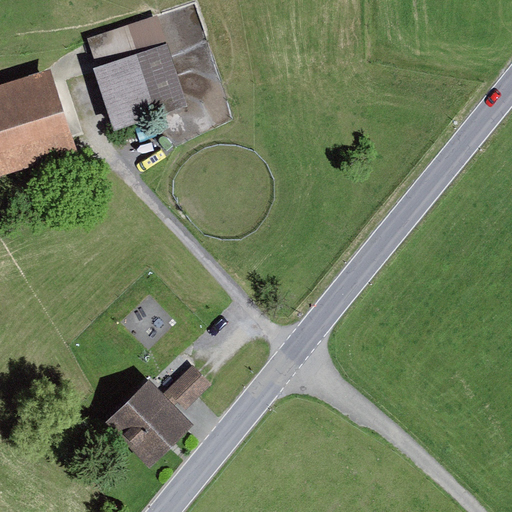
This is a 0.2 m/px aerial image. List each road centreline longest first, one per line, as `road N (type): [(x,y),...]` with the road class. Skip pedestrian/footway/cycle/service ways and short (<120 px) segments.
road 1 (tertiary): [(511,86),(293,352)]
road 2 (residential): [(293,352),(476,511)]
road 3 (tertiary): [(293,352),(162,511)]
